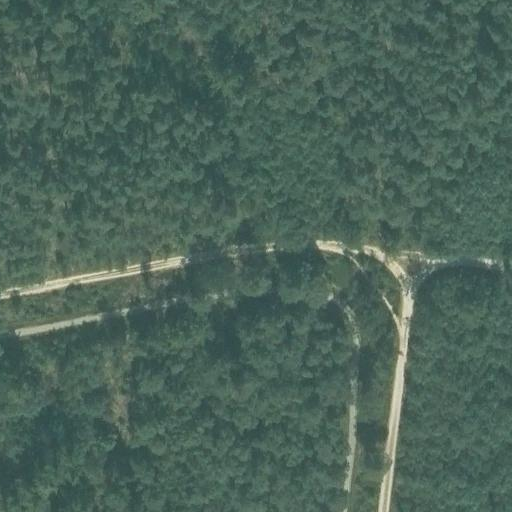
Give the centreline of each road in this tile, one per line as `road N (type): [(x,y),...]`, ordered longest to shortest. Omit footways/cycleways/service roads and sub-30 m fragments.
road 1 (track): [(412,245),(269,224),(0,277)]
road 2 (track): [(412,245),(383,511)]
